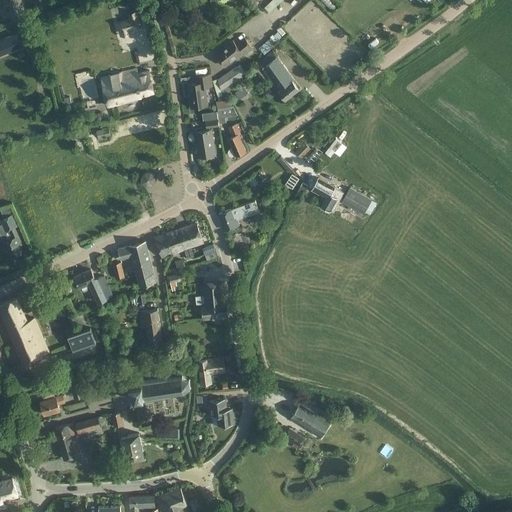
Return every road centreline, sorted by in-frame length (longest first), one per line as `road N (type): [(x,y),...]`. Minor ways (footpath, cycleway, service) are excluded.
road 1 (tertiary): [(199,197),(467,0)]
road 2 (tertiary): [(201,474),(236,441),(249,392),(226,262),(199,197)]
road 3 (unclassified): [(199,197),(188,178),(155,0)]
road 4 (residential): [(38,493),(201,474)]
road 5 (tertiary): [(0,292),(146,225)]
